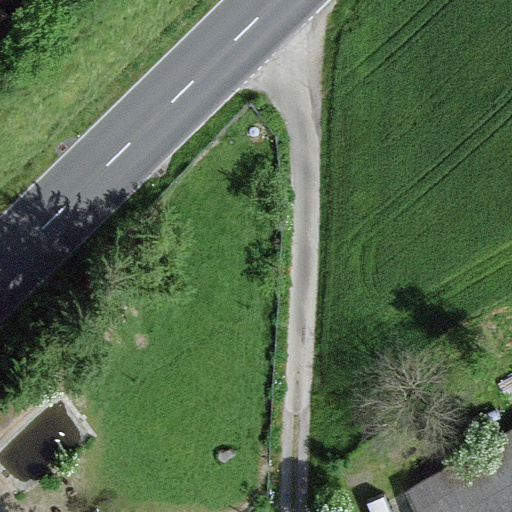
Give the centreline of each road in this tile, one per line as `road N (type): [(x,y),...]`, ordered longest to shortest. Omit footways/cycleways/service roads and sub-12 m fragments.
road 1 (residential): [(293,511),(295,0)]
road 2 (primary): [(278,0),(0,272)]
